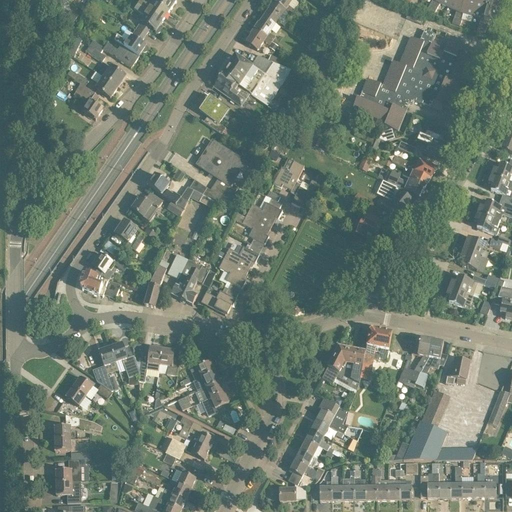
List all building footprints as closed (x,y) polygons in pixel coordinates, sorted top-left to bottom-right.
[(63,0),(49,0),(54,3),(61,12),(62,9),(64,8),(64,6),(63,1),(63,0)] [(137,7),(162,24),(169,14),(149,0),(137,0),(140,2),(137,7)] [(149,0),(169,14),(176,3),(178,0),(149,0)] [(276,0),(274,3),(291,16),(292,15),(300,20),(304,14),(296,8),(294,11),(289,8),(294,0),(276,0)] [(440,5),(448,9),(451,0),(431,0),(433,1),(426,12),(433,16),(440,5)] [(451,25),(459,27),(464,15),(472,18),(477,0),(451,0),(448,9),(456,12),(451,25)] [(477,0),(472,18),(480,20),(477,32),(485,34),(487,26),(497,29),(498,24),(497,23),(502,3),(496,1),(496,0),(477,0)] [(289,20),(291,16),(274,3),(265,17),(276,25),(283,16),(289,20)] [(135,32),(144,38),(150,30),(156,34),(157,35),(158,35),(159,34),(160,33),(160,32),(160,31),(160,30),(160,29),(159,29),(162,24),(137,7),(134,12),(144,18),(135,32)] [(334,7),(331,13),(337,16),(340,11),(334,7)] [(408,14),(407,15),(405,20),(421,26),(423,21),(408,14)] [(269,35),(276,25),(265,17),(255,30),(273,43),(275,39),(269,35)] [(270,47),(273,43),(255,30),(246,44),(257,52),(264,43),(270,47)] [(140,44),(144,38),(135,32),(128,43),(117,36),(114,42),(121,46),(139,59),(143,53),(143,54),(144,54),(145,54),(146,53),(147,53),(147,52),(147,51),(147,50),(147,49),(146,48),(140,44)] [(351,113),(358,116),(398,133),(405,115),(409,104),(413,103),(431,110),(433,104),(449,110),(460,83),(464,85),(470,72),(470,71),(475,58),(460,52),(462,46),(449,41),(445,49),(432,43),(435,36),(424,32),(421,39),(423,40),(422,44),(411,39),(405,52),(404,53),(405,53),(400,66),(393,63),(387,76),(387,77),(383,87),(367,81),(360,99),(357,98),(351,113)] [(76,53),(82,41),(78,39),(69,58),(74,60),(76,53)] [(104,50),(93,42),(89,47),(100,55),(104,50)] [(272,44),(269,49),(274,52),(278,48),(272,44)] [(139,59),(121,46),(117,52),(107,45),(103,51),(131,70),(139,59)] [(105,59),(100,55),(89,47),(85,53),(102,64),(105,59)] [(280,67),(268,62),(257,58),(251,68),(235,57),(222,77),(250,96),(267,108),(277,115),(280,111),(270,104),(291,72),(280,67)] [(268,62),(280,67),(282,61),(271,57),(268,62)] [(111,68),(110,69),(103,79),(118,89),(126,78),(111,68)] [(330,79),(328,78),(316,72),(312,82),(327,88),(330,79)] [(81,86),(85,89),(89,83),(78,75),(73,81),(81,86)] [(213,89),(241,108),(250,96),(222,77),(221,78),(220,77),(216,82),(218,83),(214,88),(212,90),(213,90),(213,89)] [(99,86),(96,89),(96,90),(110,100),(118,89),(103,79),(99,86)] [(84,114),(96,122),(103,111),(95,105),(99,99),(84,89),(85,89),(81,86),(76,93),(91,104),(84,114)] [(226,130),(219,125),(229,111),(210,98),(209,99),(207,102),(207,101),(205,103),(206,104),(200,113),(208,118),(204,124),(202,122),(201,123),(221,136),(222,136),(226,130)] [(282,108),(279,113),(286,117),(289,113),(282,108)] [(63,121),(49,113),(46,117),(60,126),(63,121)] [(226,130),(222,136),(231,142),(235,136),(226,130)] [(440,138),(427,132),(424,139),(420,137),(417,142),(428,147),(426,151),(429,152),(427,157),(443,164),(447,155),(448,156),(450,151),(449,151),(449,149),(445,147),(438,143),(440,138)] [(260,156),(269,149),(259,136),(250,144),(260,156)] [(511,140),(506,138),(501,151),(511,155),(511,140)] [(331,145),(321,140),(317,148),(327,153),(331,145)] [(238,189),(230,185),(244,164),(213,143),(196,167),(218,180),(210,192),(207,191),(203,197),(216,204),(225,209),(228,205),(224,202),(224,203),(220,200),(226,190),(234,195),(238,189)] [(417,151),(401,143),(398,149),(414,157),(417,151)] [(373,155),(377,148),(371,146),(368,153),(373,155)] [(272,151),(268,158),(276,163),(280,156),(272,151)] [(395,158),(392,164),(405,170),(431,182),(438,171),(419,163),(417,168),(395,158)] [(283,188),(291,193),(296,184),(304,168),(294,163),(288,173),(282,170),(273,186),(281,190),(283,188)] [(494,170),(491,177),(511,185),(511,169),(501,166),(498,172),(494,170)] [(409,181),(426,189),(431,182),(405,170),(402,177),(409,180),(409,181)] [(178,171),(173,179),(180,183),(185,176),(178,171)] [(402,191),(419,199),(426,189),(409,181),(407,185),(398,181),(400,178),(392,175),(391,175),(387,184),(402,191)] [(296,184),(291,193),(297,195),(291,205),(300,209),(301,207),(310,212),(326,180),(319,176),(315,184),(312,182),(307,192),(300,189),(301,186),(296,184)] [(184,211),(188,203),(181,199),(173,194),(172,195),(166,191),(169,186),(155,177),(154,178),(153,178),(150,182),(151,183),(148,187),(171,204),(184,211)] [(491,192),(507,199),(511,186),(511,185),(491,177),(488,185),(493,186),(491,192)] [(194,192),(203,197),(207,191),(195,182),(190,190),(194,192)] [(414,205),(419,199),(402,191),(401,193),(396,198),(392,195),(379,188),(376,194),(388,200),(406,215),(414,205)] [(216,204),(203,197),(194,192),(190,199),(199,204),(212,211),(216,204)] [(278,204),(280,198),(270,193),(267,198),(271,201),(271,200),(278,204)] [(149,223),(158,211),(162,204),(150,195),(146,202),(140,198),(131,211),(144,220),(149,223)] [(370,213),(374,205),(357,196),(353,204),(370,213)] [(278,221),(282,213),(279,211),(282,206),(278,204),(271,200),(271,201),(269,206),(266,204),(263,211),(252,206),(247,216),(271,229),(276,220),(278,221)] [(511,206),(508,205),(506,210),(487,203),(484,209),(480,207),(477,214),(500,223),(502,217),(511,220),(511,206)] [(185,211),(184,211),(171,204),(167,210),(180,219),(185,211)] [(366,214),(356,234),(373,242),(383,223),(366,214)] [(477,214),(475,222),(479,224),(477,230),(497,237),(499,230),(497,230),(500,223),(477,214)] [(267,237),(271,229),(247,216),(245,219),(237,215),(234,221),(242,226),(252,231),(249,238),(254,241),(252,247),(260,251),(263,246),(265,247),(269,238),(267,237)] [(143,242),(139,239),(141,235),(124,223),(115,235),(128,244),(127,246),(135,252),(143,242)] [(144,235),(158,244),(159,242),(168,246),(169,244),(161,239),(148,230),(144,235)] [(499,238),(497,243),(502,245),(508,247),(510,242),(499,238)] [(463,252),(482,259),(485,252),(487,246),(473,240),(473,241),(468,239),(463,252)] [(502,245),(497,243),(491,241),(488,248),(500,252),(502,245)] [(104,249),(114,255),(118,248),(109,242),(104,249)] [(257,256),(260,251),(252,247),(248,244),(245,250),(243,249),(238,247),(235,253),(229,250),(226,256),(224,260),(248,273),(253,264),(255,265),(259,257),(257,256)] [(121,263),(105,251),(101,257),(100,256),(99,258),(98,257),(95,261),(96,262),(88,275),(101,280),(110,283),(115,275),(110,272),(115,266),(117,268),(121,263)] [(488,262),(482,259),(463,252),(461,259),(465,261),(463,267),(483,275),(488,262)] [(179,281),(188,262),(177,256),(168,276),(179,281)] [(225,289),(228,290),(238,296),(241,291),(242,291),(246,283),(244,282),(248,273),(224,260),(219,270),(224,273),(219,282),(227,286),(225,289)] [(162,262),(159,268),(152,282),(145,307),(154,310),(166,271),(169,265),(162,262)] [(181,301),(196,271),(198,266),(188,262),(179,281),(171,297),(181,301)] [(198,266),(196,271),(181,301),(190,306),(195,296),(191,294),(197,283),(203,286),(210,272),(202,268),(198,266)] [(147,278),(152,281),(155,275),(150,272),(147,278)] [(114,301),(121,287),(110,283),(101,280),(88,275),(87,275),(85,275),(80,287),(82,292),(103,298),(104,297),(109,298),(114,301)] [(486,282),(497,286),(498,283),(498,280),(488,276),(486,282)] [(486,282),(474,278),(472,283),(459,278),(457,284),(452,282),(449,290),(466,296),(472,298),(477,285),(495,291),(497,286),(486,282)] [(505,321),(511,321),(511,292),(502,290),(504,285),(498,283),(497,286),(495,291),(495,292),(496,293),(492,305),(500,307),(499,314),(506,316),(505,321)] [(238,296),(228,290),(225,289),(222,294),(220,293),(217,299),(206,294),(201,304),(225,317),(230,308),(232,309),(236,301),(235,301),(238,296)] [(465,306),(470,308),(473,299),(472,298),(466,296),(449,290),(447,297),(451,299),(449,305),(463,310),(465,306)] [(484,303),(480,314),(487,317),(492,306),(484,303)] [(355,395),(357,396),(360,397),(365,388),(366,382),(369,382),(374,353),(380,354),(378,362),(386,364),(386,361),(392,335),(373,331),(369,333),(365,354),(360,381),(359,386),(355,395)] [(423,358),(414,373),(421,376),(429,359),(432,342),(421,340),(417,357),(423,358)] [(441,356),(444,345),(432,342),(429,359),(421,376),(416,385),(425,388),(428,378),(425,377),(430,369),(438,371),(439,367),(443,368),(448,357),(441,356)] [(116,364),(122,362),(128,380),(140,376),(136,363),(130,365),(123,345),(111,349),(116,364)] [(118,372),(116,364),(111,349),(99,353),(104,368),(92,372),(97,383),(101,386),(104,388),(112,394),(113,393),(107,375),(118,372)] [(159,366),(160,366),(162,351),(150,349),(147,365),(142,364),(140,376),(139,383),(144,383),(146,371),(158,373),(159,366)] [(332,385),(333,384),(355,395),(359,386),(350,381),(356,352),(339,349),(322,380),(332,385)] [(162,351),(160,366),(168,367),(167,376),(177,378),(180,360),(174,359),(175,353),(162,351)] [(365,354),(356,352),(350,381),(359,386),(360,381),(365,354)] [(197,369),(191,371),(195,382),(215,373),(210,363),(204,366),(202,360),(195,363),(197,369)] [(454,387),(455,380),(457,380),(456,384),(465,386),(469,364),(455,361),(453,372),(448,371),(447,378),(445,386),(454,387)] [(416,385),(421,376),(414,373),(407,370),(404,369),(398,384),(396,387),(401,389),(403,386),(404,386),(404,387),(413,391),(416,385)] [(220,383),(215,373),(195,382),(196,383),(194,384),(198,393),(200,392),(220,383)] [(73,389),(86,398),(93,388),(80,379),(73,389)] [(220,383),(200,392),(205,403),(225,393),(220,383)] [(112,394),(104,388),(101,386),(96,392),(108,401),(113,394),(112,394)] [(79,409),(86,398),(73,389),(66,400),(79,409)] [(219,414),(217,409),(230,403),(225,393),(205,403),(202,404),(209,418),(219,414)] [(470,462),(472,462),(477,450),(441,451),(447,435),(437,431),(450,399),(435,393),(421,424),(420,424),(410,448),(403,462),(436,462),(464,462),(470,462)] [(497,428),(506,404),(509,396),(509,395),(500,393),(487,425),(497,428)] [(178,402),(180,407),(182,412),(191,408),(189,403),(187,398),(178,402)] [(317,422),(329,428),(335,431),(338,426),(333,423),(336,416),(343,419),(347,413),(324,401),(324,402),(331,405),(327,414),(319,410),(322,412),(317,422)] [(179,436),(191,442),(210,452),(215,442),(191,429),(193,424),(183,418),(180,424),(184,426),(182,431),(179,436)] [(168,419),(164,427),(167,429),(172,432),(177,423),(172,420),(171,421),(168,419)] [(93,424),(79,420),(79,429),(101,434),(102,429),(93,424)] [(329,428),(317,422),(311,432),(324,438),(329,428)] [(55,441),(71,440),(71,428),(55,429),(55,441)] [(324,438),(311,432),(306,442),(318,448),(327,453),(333,456),(340,459),(342,456),(329,449),(330,448),(321,443),(324,438)] [(72,453),(71,440),(55,441),(55,454),(72,453)] [(179,461),(184,452),(204,462),(210,452),(191,442),(188,448),(172,440),(165,454),(166,455),(176,459),(179,461)] [(306,442),(301,452),(313,458),(318,448),(306,442)] [(403,462),(410,448),(403,445),(398,457),(396,462),(403,462)] [(487,454),(482,450),(478,454),(483,459),(487,454)] [(308,468),(313,458),(301,452),(295,462),(308,468)] [(172,467),(176,459),(166,455),(163,463),(172,467)] [(56,485),(72,484),(82,484),(81,468),(85,468),(85,462),(71,462),(68,462),(69,472),(56,472),(56,485)] [(308,468),(295,462),(290,472),(293,474),(288,483),(295,486),(297,487),(302,479),(304,474),(317,481),(320,479),(322,476),(316,473),(308,468)] [(132,464),(129,472),(142,477),(145,470),(132,464)] [(418,465),(406,465),(406,476),(418,476),(418,465)] [(435,476),(432,476),(428,476),(428,478),(421,478),(421,489),(427,489),(427,500),(439,500),(439,465),(435,465),(435,476)] [(439,500),(450,500),(450,486),(442,486),(442,465),(439,465),(439,500)] [(473,486),(473,500),(485,500),(484,486),(484,480),(484,476),(484,473),(484,470),(484,465),(480,465),(480,476),(477,476),(477,486),(473,486)] [(462,486),(461,476),(461,470),(455,469),(455,486),(450,486),(450,500),(462,500),(462,486)] [(331,503),(343,503),(343,489),(338,489),(337,479),(335,479),(335,470),(331,471),(331,473),(331,480),(331,483),(331,503)] [(160,476),(167,479),(169,474),(162,471),(160,476)] [(365,489),(365,503),(377,503),(377,472),(373,472),(373,489),(365,489)] [(381,482),(381,472),(377,472),(377,503),(388,503),(388,483),(388,482),(381,482)] [(182,474),(177,484),(191,491),(196,480),(182,474)] [(129,475),(126,482),(134,486),(137,479),(129,475)] [(354,503),(354,489),(354,479),(350,479),(350,480),(343,480),(343,489),(343,503),(354,503)] [(331,503),(331,483),(326,483),(326,489),(320,489),(320,503),(331,503)] [(388,503),(399,503),(399,483),(388,483),(388,503)] [(411,484),(411,483),(399,483),(399,503),(412,502),(411,484)] [(82,484),(72,484),(56,485),(56,497),(67,497),(68,505),(82,505),(82,484)] [(177,484),(173,495),(186,501),(191,491),(177,484)] [(131,490),(132,489),(125,486),(123,494),(125,494),(129,492),(130,492),(131,492),(131,491),(132,491),(132,490),(131,490)] [(295,491),(280,491),(280,504),(296,504),(296,502),(306,502),(306,492),(297,488),(297,487),(295,486),(295,487),(295,491)] [(462,486),(462,500),(473,500),(473,486),(462,486)] [(496,486),(484,486),(485,500),(496,500),(496,486)] [(365,489),(354,489),(354,503),(365,503),(365,489)] [(186,501),(173,495),(165,491),(161,501),(182,511),(186,501)] [(181,511),(182,511),(161,501),(153,498),(148,509),(138,504),(134,511),(181,511)]
